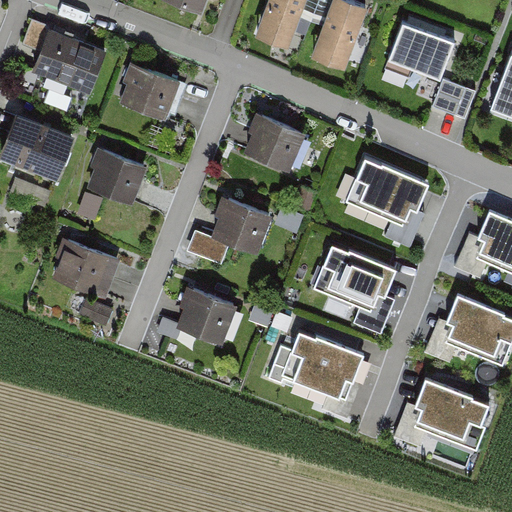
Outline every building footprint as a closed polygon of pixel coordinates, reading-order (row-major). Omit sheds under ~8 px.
[(270,0),(262,24),(291,34),(303,0),(270,0)] [(367,5),(354,0),(334,0),(318,44),(348,55),(367,5)] [(441,77),(456,39),(404,20),(390,57),(441,77)] [(105,52),(51,30),(37,68),(90,89),(105,52)] [(511,52),(492,106),(511,113),(511,52)] [(138,63),(124,99),(165,115),(179,79),(138,63)] [(476,89),(444,77),(433,105),(465,117),(476,89)] [(74,136),(18,114),(3,153),(59,175),(74,136)] [(303,131),(264,115),(249,149),(289,166),(303,131)] [(145,165),(105,150),(91,185),(131,200),(145,165)] [(383,163),(366,156),(358,176),(369,181),(362,197),(396,212),(386,235),(412,246),(427,212),(419,208),(431,181),(384,161),(383,163)] [(19,175),(13,193),(48,204),(53,186),(19,175)] [(230,198),(216,233),(256,248),(269,213),(230,198)] [(511,216),(492,208),(480,235),(471,231),(456,265),(482,276),(491,254),(511,263),(511,216)] [(229,241),(198,229),(190,248),(222,261),(229,241)] [(110,255),(69,239),(56,274),(97,290),(110,255)] [(349,250),(333,243),(325,262),(336,267),(329,284),(364,299),(355,320),(382,331),(396,298),(385,294),(397,267),(350,247),(349,250)] [(195,288),(181,323),(221,339),(235,304),(195,288)] [(511,339),(511,316),(505,314),(506,311),(460,291),(448,318),(440,315),(425,350),(451,361),(461,338),(494,352),(501,335),(511,339)] [(112,308),(89,298),(83,312),(106,322),(112,308)] [(317,335),(300,329),(293,347),(282,343),(269,376),(283,382),(285,377),(295,381),(297,377),(329,390),(323,407),(348,417),(362,382),(354,379),(364,352),(317,333),(317,335)] [(483,422),(490,402),(474,396),(475,393),(428,375),(417,403),(409,400),(395,435),(422,445),(431,422),(464,435),(471,417),(483,422)]
